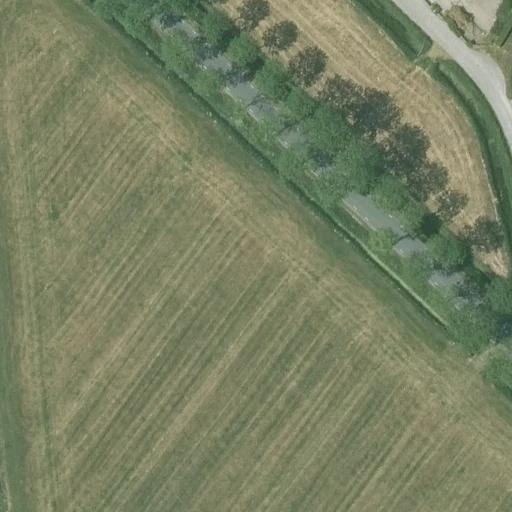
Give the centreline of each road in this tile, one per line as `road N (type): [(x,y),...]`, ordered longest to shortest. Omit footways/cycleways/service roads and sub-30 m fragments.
road 1 (secondary): [(511,343),(145,0)]
road 2 (unclassified): [(406,0),(471,64),(511,135)]
